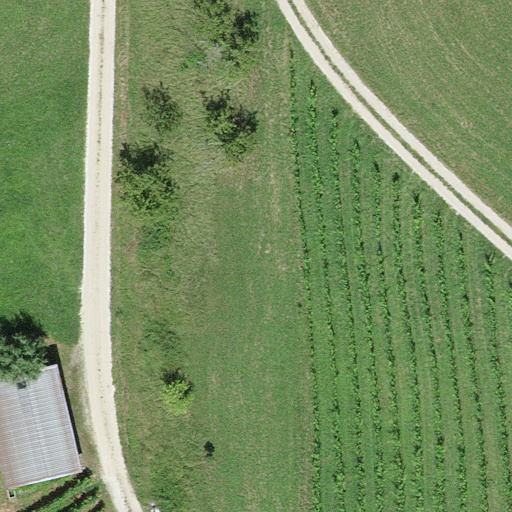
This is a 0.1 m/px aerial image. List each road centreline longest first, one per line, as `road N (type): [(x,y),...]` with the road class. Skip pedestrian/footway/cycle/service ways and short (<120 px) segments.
road 1 (track): [(127,511),(98,415),(93,0)]
road 2 (track): [(291,0),(297,21),(430,178),(511,251)]
